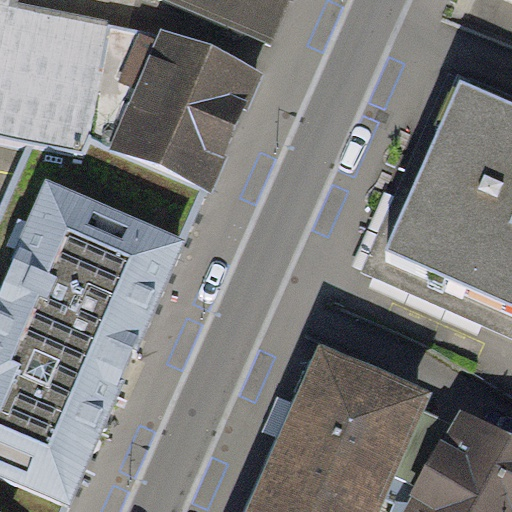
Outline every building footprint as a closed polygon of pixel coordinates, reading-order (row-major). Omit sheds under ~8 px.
[(256,98),(112,35),(13,16),(16,2),(6,0),(0,0),(0,146),(58,158),(0,290),(0,511),(74,511),(122,405),(256,98)] [(139,0),(275,56),(298,0),(139,0)] [(511,124),(468,106),(396,271),(511,322),(511,124)] [(376,511),(387,487),(416,419),(322,375),(261,511),(376,511)] [(425,511),(465,441),(416,419),(387,487),(402,495),(394,511),(425,511)] [(511,511),(511,466),(465,441),(425,511),(511,511)]
